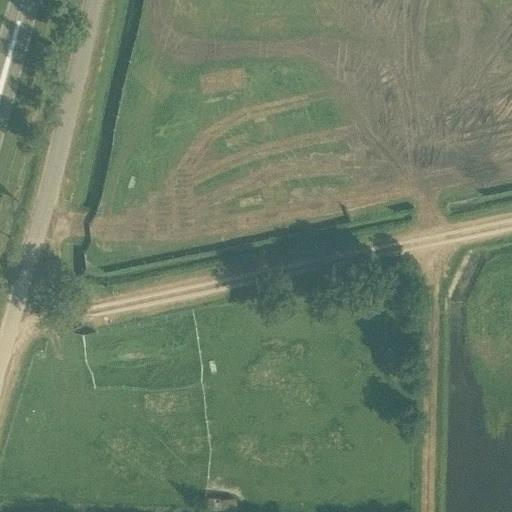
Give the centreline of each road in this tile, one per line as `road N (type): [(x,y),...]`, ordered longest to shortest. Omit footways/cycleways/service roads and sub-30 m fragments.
road 1 (track): [(16,313),(65,316),(511,224)]
road 2 (unclassified): [(0,365),(91,0)]
